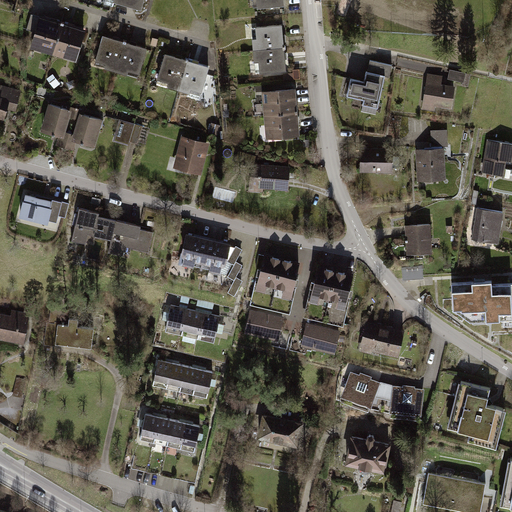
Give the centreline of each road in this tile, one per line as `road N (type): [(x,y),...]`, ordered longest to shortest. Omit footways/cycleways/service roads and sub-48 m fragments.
road 1 (residential): [(0,162),(274,235),(364,245)]
road 2 (residential): [(313,0),(336,174),(364,245)]
road 3 (residential): [(216,511),(17,449)]
road 4 (residential): [(364,245),(415,309),(511,371)]
road 5 (residential): [(204,43),(52,0)]
